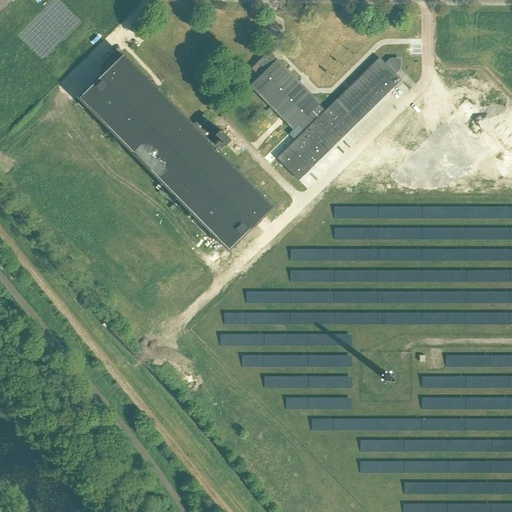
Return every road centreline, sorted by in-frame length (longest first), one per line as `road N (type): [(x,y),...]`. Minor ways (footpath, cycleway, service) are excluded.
road 1 (unknown): [(434,0),(415,120),(358,166),(299,189),(131,26),(114,27),(54,90)]
road 2 (unclassified): [(0,276),(182,511)]
road 3 (track): [(402,361),(418,342),(511,342)]
